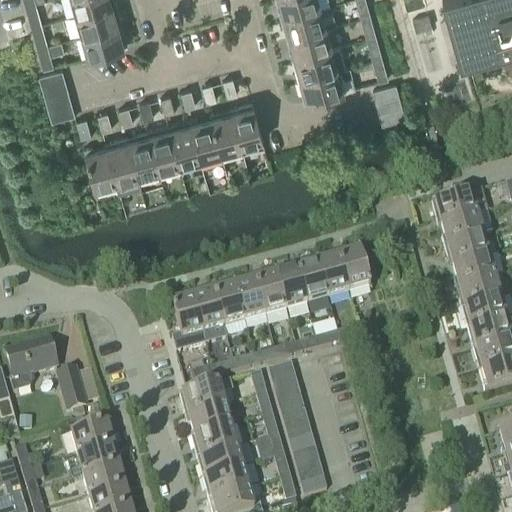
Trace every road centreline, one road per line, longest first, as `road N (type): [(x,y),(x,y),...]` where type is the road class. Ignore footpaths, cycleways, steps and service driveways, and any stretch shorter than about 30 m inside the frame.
road 1 (residential): [(180,511),(122,319),(78,300),(0,310)]
road 2 (residential): [(336,511),(346,498),(310,368)]
road 3 (residential): [(342,101),(275,119),(256,52)]
